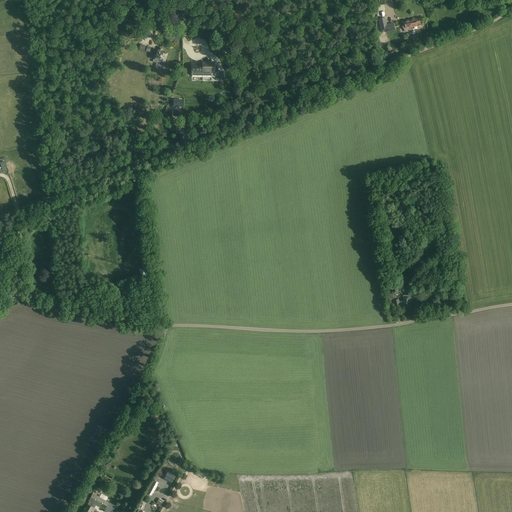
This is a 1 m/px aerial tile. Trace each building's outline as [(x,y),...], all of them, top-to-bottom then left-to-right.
[(421,24),(419,18),(409,21),(409,20),(404,21),(405,21),(402,22),(403,29),(406,28),(414,27),(414,25),(421,24)] [(384,19),(378,20),(381,34),(387,32),(384,19)] [(151,47),(140,44),(139,49),(142,50),(146,51),(150,52),(151,47)] [(159,48),(159,50),(154,49),(153,53),(154,53),(153,59),(154,59),(153,62),(157,63),(156,65),(163,67),(165,62),(167,53),(161,51),(162,49),(159,48)] [(192,65),(192,72),(192,76),(211,76),(211,72),(214,72),(214,63),(203,63),(203,65),(192,65)] [(396,299),(395,292),(399,291),(398,283),(392,283),(393,291),(392,291),(393,293),(386,294),(388,301),(394,300),(394,299),(396,299)] [(399,299),(395,300),(396,308),(400,308),(400,305),(404,305),(404,307),(412,306),(411,297),(403,298),(403,301),(399,301),(399,299)] [(177,474),(168,470),(166,474),(159,470),(157,475),(161,477),(161,476),(164,478),(164,479),(172,483),(177,474)] [(153,480),(146,493),(152,496),(158,483),(153,480)] [(94,494),(93,493),(88,501),(95,505),(105,510),(109,502),(106,501),(108,497),(101,493),(103,491),(98,488),(94,494)] [(95,505),(88,501),(82,511),(92,511),(93,511),(95,509),(93,508),(95,505)]
